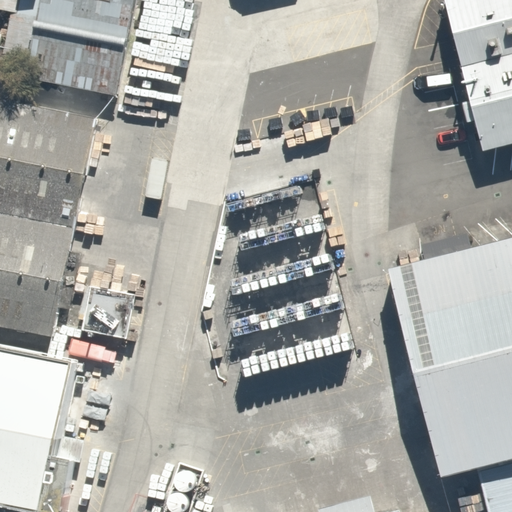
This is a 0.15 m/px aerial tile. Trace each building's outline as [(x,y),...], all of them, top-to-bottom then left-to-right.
[(115,0),(11,0),(0,77),(0,81),(101,96),(115,0)] [(177,0),(155,0),(150,24),(172,28),(177,0)] [(511,0),(419,0),(456,146),(511,131),(511,0)] [(278,69),(262,66),(252,117),(268,120),(278,69)] [(63,114),(0,101),(0,341),(16,344),(63,114)] [(175,135),(158,131),(138,215),(155,219),(175,135)] [(511,225),(364,263),(416,469),(511,444),(511,225)] [(0,505),(31,511),(37,511),(72,358),(0,344),(0,505)]
